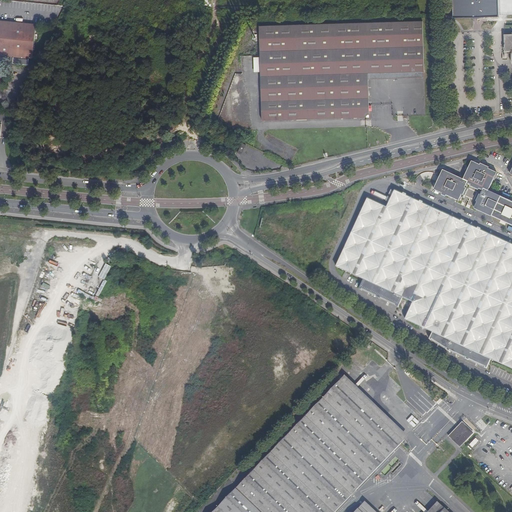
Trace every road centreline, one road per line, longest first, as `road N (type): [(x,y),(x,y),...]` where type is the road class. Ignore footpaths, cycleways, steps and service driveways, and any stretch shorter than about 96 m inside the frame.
road 1 (unclassified): [(511,238),(388,180),(364,190),(330,266),(437,352),(511,386)]
road 2 (primary): [(0,357),(34,143),(94,0)]
road 3 (unclassified): [(222,228),(464,392),(511,413)]
road 4 (secondary): [(511,117),(305,170),(230,180)]
road 5 (secondary): [(234,194),(511,127)]
road 6 (primary): [(0,202),(143,216),(157,225)]
road 7 (primary): [(151,180),(131,188),(0,175)]
